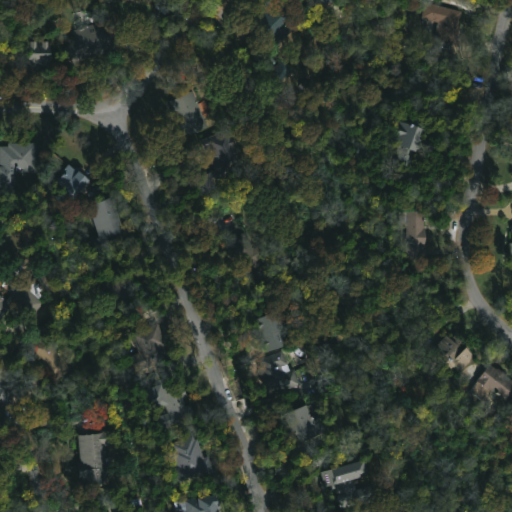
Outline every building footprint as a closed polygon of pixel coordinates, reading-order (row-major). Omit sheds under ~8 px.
[(301,24),(272,54),(249,32),(254,27),(250,24),(273,0),(287,0),(303,16),(298,21),(301,24)] [(464,23),(458,46),(436,41),(441,22),(424,17),(428,2),(465,11),(462,22),(464,23)] [(116,19),(126,49),(107,55),(107,53),(84,60),(79,44),(84,42),(80,30),(116,19)] [(45,40),(45,41),(53,41),(54,63),(43,63),(43,66),(34,66),(34,63),(32,63),(31,54),(35,54),(35,40),(45,40)] [(299,72),(280,89),(272,80),(279,72),(276,69),(286,59),(299,72)] [(210,127),(187,136),(173,100),(196,91),(210,127)] [(432,122),(427,140),(430,141),(426,153),(420,151),(416,167),(400,162),(405,144),(403,143),(409,122),(419,124),(421,119),(432,122)] [(246,162),(236,166),(242,183),(207,197),(201,179),(215,174),(214,172),(221,169),(219,165),(216,166),(213,156),(220,153),(214,136),(233,128),(246,162)] [(38,143),(37,165),(28,165),(28,168),(18,167),(17,187),(0,187),(0,173),(2,146),(10,147),(10,142),(38,143)] [(71,165),(76,169),(78,167),(93,179),(80,196),(59,180),(71,165)] [(128,227),(104,238),(91,209),(116,198),(128,227)] [(425,212),(425,216),(427,216),(427,234),(429,234),(429,243),(411,243),(411,214),(412,212),(425,212)] [(250,233),(259,247),(265,243),(274,257),(268,261),(276,274),(259,285),(250,271),(244,274),(238,263),(243,260),(233,243),(250,233)] [(138,278),(134,299),(131,299),(130,301),(105,296),(109,279),(123,282),(124,275),(138,278)] [(37,282),(45,287),(38,298),(43,302),(36,313),(18,301),(27,288),(30,290),(37,282)] [(0,294),(11,302),(0,318),(0,294)] [(295,344),(267,352),(258,319),(286,311),(295,344)] [(173,365),(144,375),(136,353),(144,350),(137,330),(166,320),(172,339),(165,342),(173,365)] [(46,334),(55,345),(56,344),(61,350),(59,351),(71,368),(55,380),(30,346),(46,334)] [(458,336),(466,342),(463,345),(476,357),(461,374),(437,353),(451,336),(455,339),(458,336)] [(288,351),(295,370),(300,369),(305,384),(292,388),(288,378),(267,386),(263,373),(265,372),(263,366),(266,365),(264,360),(288,351)] [(491,364),(497,368),(498,367),(508,374),(507,376),(511,379),(511,403),(492,389),(484,399),(472,391),(491,364)] [(168,380),(169,385),(174,383),(176,388),(179,386),(180,389),(191,385),(194,393),(188,395),(191,403),(197,401),(201,413),(181,420),(182,423),(171,427),(166,414),(174,411),(171,402),(161,406),(153,386),(168,380)] [(311,403),(317,419),(325,416),(330,431),(301,443),(288,412),(311,403)] [(111,429),(112,437),(117,437),(117,444),(111,445),(114,481),(91,484),(90,475),(83,475),(81,457),(84,457),(82,434),(101,432),(100,430),(111,429)] [(199,433),(201,437),(202,437),(209,455),(214,453),(219,466),(217,467),(218,469),(185,482),(179,467),(183,465),(176,449),(179,448),(177,442),(199,433)] [(352,484),(353,489),(342,492),(341,487),(328,491),(323,471),(369,458),(374,473),(352,480),(353,483),(352,484)] [(128,509),(119,511),(113,511),(107,488),(121,484),(128,509)] [(379,498),(350,506),(349,501),(353,500),(351,495),(360,493),(359,489),(376,484),(379,498)] [(186,498),(186,511),(215,511),(215,497),(186,498)]
